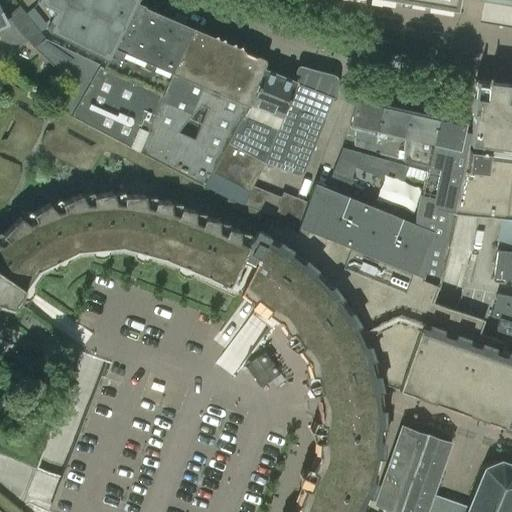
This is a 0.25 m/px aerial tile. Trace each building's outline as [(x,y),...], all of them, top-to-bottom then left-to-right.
[(106,58),(135,1),(135,0),(38,0),(56,9),(47,28),(106,58)] [(135,1),(106,58),(102,66),(99,64),(98,67),(97,66),(70,115),(70,116),(136,150),(191,28),(143,8),(144,5),(135,1)] [(17,44),(23,42),(26,40),(63,76),(79,55),(45,39),(19,6),(6,16),(7,17),(3,20),(0,14),(0,37),(0,39),(5,42),(11,44),(17,44)] [(236,46),(235,45),(233,42),(229,43),(191,27),(191,28),(136,150),(203,185),(225,145),(248,102),(262,69),(265,63),(265,62),(265,61),(265,60),(265,59),(264,58),(263,58),(242,49),(240,45),(236,46)] [(70,115),(97,66),(85,60),(58,109),(70,115)] [(264,161),(294,82),(295,81),(262,69),(248,102),(225,145),(264,161)] [(294,82),(264,161),(295,173),(297,173),(299,173),(301,171),(303,169),(325,114),(331,97),(294,82)] [(0,137),(17,105),(14,103),(16,99),(22,101),(28,104),(27,107),(44,116),(53,124),(66,127),(95,143),(104,150),(117,154),(146,169),(156,178),(168,181),(199,193),(205,186),(203,185),(136,150),(70,116),(70,115),(58,109),(13,85),(0,110),(0,137)] [(511,92),(475,88),(471,123),(494,126),(494,124),(503,125),(503,127),(511,128),(511,92)] [(364,149),(364,139),(374,142),(375,129),(382,102),(354,96),(352,105),(348,124),(346,133),(354,135),(353,146),(364,149)] [(364,139),(364,149),(400,159),(403,136),(409,109),(382,102),(375,129),(374,142),(364,139)] [(409,109),(403,136),(400,159),(427,166),(431,143),(430,142),(437,115),(409,109)] [(38,134),(42,120),(32,116),(24,111),(15,121),(6,139),(12,156),(20,162),(29,151),(38,134)] [(458,149),(463,130),(465,122),(437,115),(430,142),(431,143),(427,166),(414,222),(432,229),(446,160),(455,160),(458,149)] [(446,160),(432,229),(422,276),(436,282),(450,217),(451,213),(476,216),(489,217),(494,192),(511,193),(511,128),(503,127),(503,125),(494,124),(494,126),(471,123),(470,132),(463,130),(458,149),(455,160),(446,160)] [(95,163),(100,154),(90,145),(67,133),(53,129),(43,135),(41,142),(44,148),(55,157),(78,169),(91,172),(95,163)] [(250,186),(264,161),(225,145),(203,185),(205,186),(218,193),(241,202),(250,186)] [(19,177),(19,165),(1,157),(0,158),(0,208),(5,205),(19,177)] [(313,181),(305,203),(297,226),(422,276),(432,229),(414,222),(346,195),(349,189),(356,192),(360,182),(333,170),(326,187),(313,181)] [(252,207),(260,190),(250,186),(241,202),(252,207)] [(263,212),(270,194),(260,190),(252,207),(263,212)] [(0,300),(11,303),(36,268),(76,248),(121,244),(164,256),(206,273),(228,284),(234,285),(246,258),(241,256),(247,244),(240,239),(239,229),(218,225),(218,219),(194,215),(194,209),(170,205),(170,200),(145,200),(144,194),(114,196),(112,191),(83,197),(81,195),(53,208),(50,205),(24,218),(20,215),(0,234),(0,300)] [(501,218),(511,218),(511,193),(494,192),(489,217),(501,218)] [(252,207),(241,202),(218,193),(215,200),(257,218),(260,217),(263,212),(252,207)] [(285,220),(293,198),(282,193),(280,198),(273,216),(278,218),(285,220)] [(273,216),(280,198),(270,194),(263,212),(273,216)] [(297,226),(305,203),(293,198),(285,220),(297,226)] [(278,218),(276,222),(265,218),(249,250),(256,254),(239,289),(247,295),(250,291),(256,296),(261,300),(269,305),(267,310),(279,318),(287,331),(291,329),(301,342),(298,346),(306,358),(310,372),(315,372),(320,391),(315,392),(317,405),(318,419),(323,419),(322,438),(317,439),(317,454),(309,471),(313,474),(308,487),(303,486),(292,511),(353,511),(366,483),(370,468),(372,468),(387,424),(375,415),(374,400),(372,386),(372,381),(373,380),(501,425),(501,426),(511,429),(511,341),(506,355),(501,352),(505,343),(479,333),(484,319),(456,309),(432,301),(438,282),(436,282),(422,276),(297,226),(285,220),(278,218)] [(496,248),(511,249),(511,218),(501,218),(496,248)] [(511,249),(496,248),(492,275),(509,278),(509,284),(511,284),(511,249)] [(511,296),(495,293),(490,314),(498,317),(511,320),(511,296)] [(511,320),(498,317),(495,328),(511,333),(511,320)] [(251,374),(260,387),(279,373),(264,351),(244,364),(251,374)] [(484,468),(468,507),(431,494),(449,442),(421,432),(421,433),(402,426),(375,503),(382,505),(400,511),(511,511),(511,464),(500,460),(484,468)]
